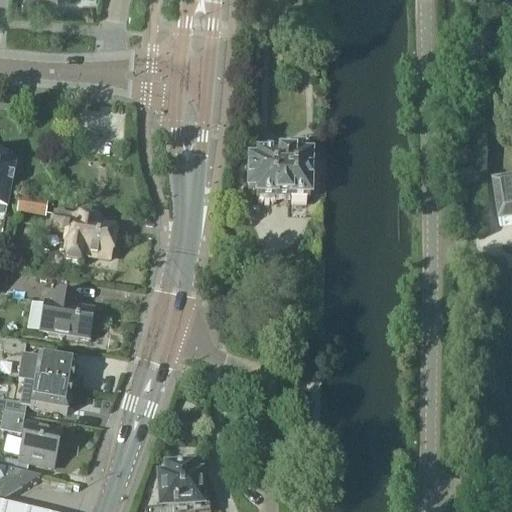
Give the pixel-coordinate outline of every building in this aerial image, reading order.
[(284,0),(254,0),(254,6),(284,8),(284,0)] [(309,201),(310,160),(310,147),(257,146),(256,164),(248,164),(247,194),(255,194),(255,200),(260,200),(264,203),(269,203),(273,200),(309,201)] [(0,208),(7,209),(7,208),(11,186),(15,184),(17,172),(15,169),(16,162),(0,159),(0,208)] [(511,182),(493,186),(500,227),(511,225),(511,182)] [(46,217),(48,203),(20,199),(18,213),(46,217)] [(67,255),(66,263),(81,265),(82,257),(110,262),(115,229),(94,226),(95,223),(82,221),(82,219),(55,215),(52,232),(63,234),(62,236),(67,237),(64,254),(67,255)] [(80,301),(50,296),(49,306),(45,306),(40,335),(58,338),(61,342),(65,339),(90,343),(92,330),(89,330),(91,321),(85,320),(87,313),(78,311),(80,301)] [(25,345),(6,340),(4,352),(24,355),(25,345)] [(28,358),(24,383),(34,384),(71,391),(75,387),(76,382),(73,377),(75,366),(28,358)] [(71,391),(34,384),(34,386),(24,384),(20,407),(0,403),(0,414),(23,418),(24,409),(30,410),(30,411),(66,417),(68,406),(72,403),(73,398),(70,393),(71,391)] [(24,419),(4,416),(0,432),(0,433),(24,439),(18,464),(51,471),(59,434),(26,427),(26,428),(22,427),(24,419)] [(166,480),(159,480),(160,511),(210,511),(209,495),(201,495),(200,478),(192,478),(192,470),(186,470),(185,465),(171,466),(172,471),(166,471),(166,480)] [(0,506),(41,480),(0,470),(0,506)]
